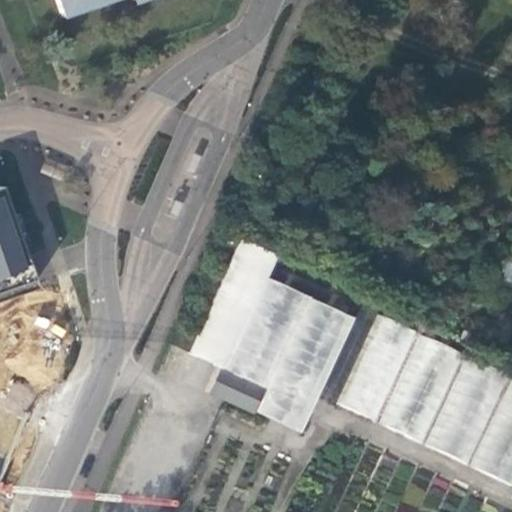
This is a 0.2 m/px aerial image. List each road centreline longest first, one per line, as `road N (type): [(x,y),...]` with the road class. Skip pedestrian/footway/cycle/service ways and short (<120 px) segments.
road 1 (residential): [(120,156),(99,246),(111,321),(108,365),(43,511)]
road 2 (residential): [(266,0),(257,25),(184,77),(120,156)]
road 3 (track): [(313,0),(511,76)]
road 4 (residential): [(120,156),(34,123),(0,130)]
